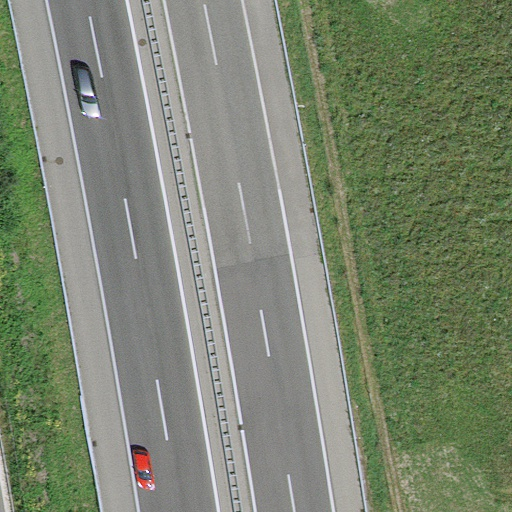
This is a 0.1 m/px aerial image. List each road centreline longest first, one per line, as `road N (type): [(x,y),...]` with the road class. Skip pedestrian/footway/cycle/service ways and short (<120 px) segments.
road 1 (motorway): [(82,0),(172,511)]
road 2 (motorway): [(286,511),(198,0)]
